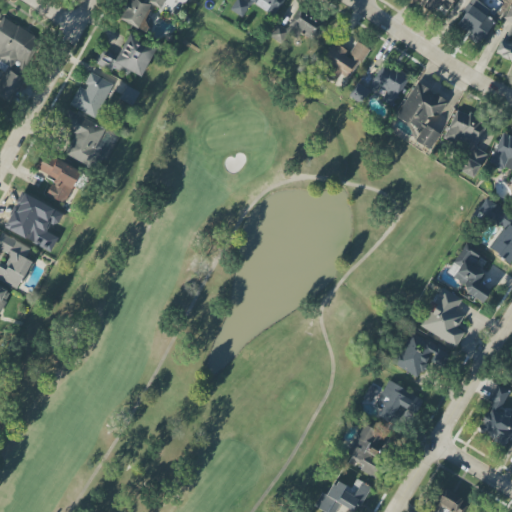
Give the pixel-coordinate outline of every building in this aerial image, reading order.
[(145,32),(156,8),(166,12),(169,5),(164,3),(165,0),(147,0),(146,0),(127,0),(119,21),(145,32)] [(274,17),(284,0),(248,0),(274,17)] [(454,0),(427,0),(423,7),(442,19),(454,0)] [(455,26),(479,44),(495,23),(487,16),(490,11),(477,0),(473,0),(474,1),(455,26)] [(511,62),(511,9),(510,8),(504,20),(511,23),(508,31),(504,29),(492,53),(511,62)] [(315,42),(325,22),(297,9),(285,36),(275,32),(273,36),(283,41),(286,34),(298,40),(300,35),(315,42)] [(0,69),(7,73),(14,59),(25,64),(38,38),(0,17),(0,69)] [(93,63),(112,72),(114,67),(140,80),(155,48),(128,35),(118,57),(100,48),(93,63)] [(333,43),(322,62),(350,79),(368,49),(356,42),(350,53),(333,43)] [(409,78),(384,63),(368,88),(383,97),(381,100),(392,106),(409,78)] [(22,77),(5,70),(0,81),(0,97),(11,102),(22,77)] [(69,106),(96,119),(113,84),(90,73),(83,86),(80,85),(69,106)] [(447,102),(415,83),(395,118),(419,132),(414,141),(431,151),(441,135),(423,125),(429,114),(437,119),(447,102)] [(119,101),(132,107),(139,93),(126,86),(119,101)] [(106,129),(66,110),(58,126),(75,134),(65,155),(88,166),(106,129)] [(443,140),(468,151),(458,172),(475,179),(486,154),(474,149),(486,123),(456,110),(443,140)] [(511,136),(502,132),(489,163),(511,172),(511,136)] [(81,174),(44,154),(35,169),(54,179),(46,195),(64,205),(81,174)] [(504,227),(490,250),(510,262),(511,258),(511,214),(485,198),(477,211),(504,227)] [(0,281),(20,290),(32,262),(26,259),(30,247),(0,235),(0,234),(0,249),(11,254),(6,264),(0,261),(0,281)] [(448,274),(466,286),(463,292),(483,303),(490,290),(478,283),(483,273),(472,267),(481,253),(465,244),(448,274)] [(0,315),(10,291),(0,286),(0,315)] [(462,299),(442,288),(420,328),(456,347),(464,332),(457,329),(464,316),(455,311),(462,299)] [(418,377),(427,359),(442,367),(450,351),(409,332),(393,365),(418,377)] [(423,401),(389,381),(375,404),(382,408),(377,418),(392,427),(403,409),(415,415),(423,401)] [(510,391),(496,384),(486,403),(490,405),(476,432),(504,447),(511,431),(511,415),(500,409),(510,391)] [(346,464),(371,476),(381,453),(376,451),(384,433),(363,424),(346,464)] [(335,511),(339,505),(352,511),(355,505),(360,507),(371,487),(356,479),(351,489),(336,481),(328,496),(321,492),(313,508),(321,511),(335,511)] [(437,511),(441,507),(449,511),(462,511),(468,504),(443,487),(425,511),(437,511)]
